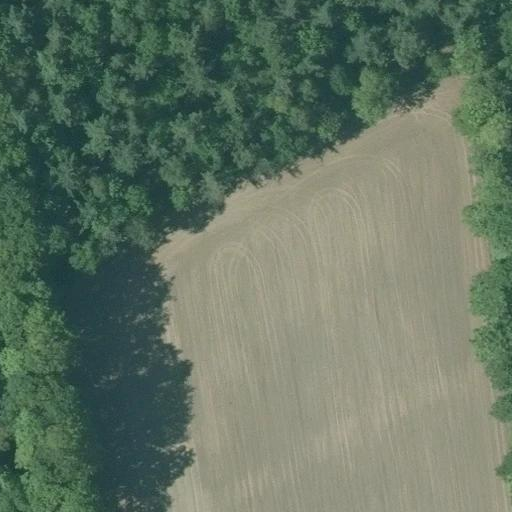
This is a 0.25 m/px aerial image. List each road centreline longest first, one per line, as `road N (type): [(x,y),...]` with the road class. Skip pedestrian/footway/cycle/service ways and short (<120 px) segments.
road 1 (track): [(25,63),(43,127),(77,166),(111,183),(253,140),(309,105),(435,50),(511,53)]
road 2 (track): [(0,70),(235,0)]
road 3 (tertiary): [(37,511),(0,312)]
